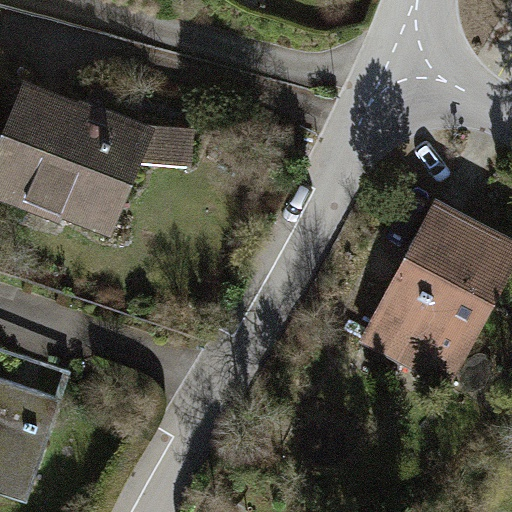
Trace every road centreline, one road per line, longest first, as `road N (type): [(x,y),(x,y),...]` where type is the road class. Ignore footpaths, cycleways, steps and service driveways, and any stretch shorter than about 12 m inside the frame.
road 1 (residential): [(398,61),(146,511)]
road 2 (residential): [(398,61),(511,113)]
